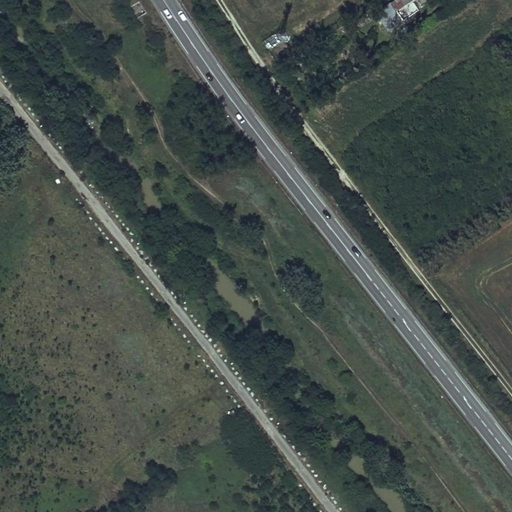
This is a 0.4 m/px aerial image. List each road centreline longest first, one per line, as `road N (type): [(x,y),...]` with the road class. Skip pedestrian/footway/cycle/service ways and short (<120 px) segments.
road 1 (primary): [(511,456),(214,76),(167,0)]
road 2 (track): [(219,0),(511,392)]
